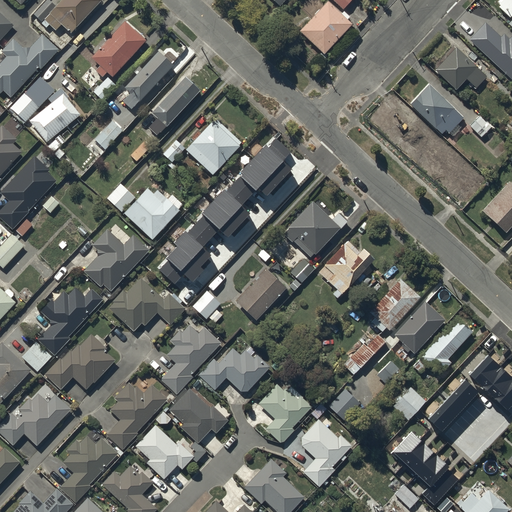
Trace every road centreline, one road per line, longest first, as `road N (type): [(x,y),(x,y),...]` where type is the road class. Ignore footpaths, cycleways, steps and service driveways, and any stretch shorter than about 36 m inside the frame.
road 1 (residential): [(316,121),(511,307)]
road 2 (residential): [(136,354),(0,499)]
road 3 (residential): [(183,0),(316,121)]
road 4 (residential): [(431,0),(316,121)]
